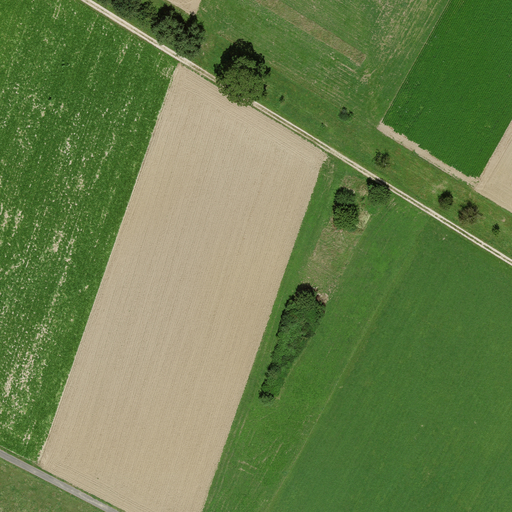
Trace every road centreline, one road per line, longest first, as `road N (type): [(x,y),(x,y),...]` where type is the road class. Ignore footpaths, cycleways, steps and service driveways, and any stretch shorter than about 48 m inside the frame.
road 1 (track): [(88,0),(511,260)]
road 2 (track): [(113,511),(0,452)]
